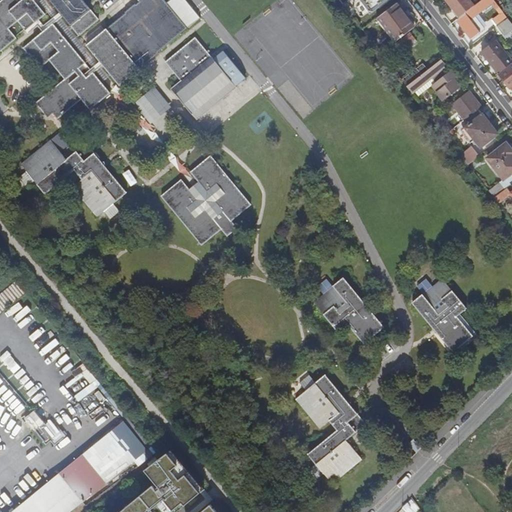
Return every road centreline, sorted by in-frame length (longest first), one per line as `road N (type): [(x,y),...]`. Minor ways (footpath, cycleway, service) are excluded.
road 1 (unknown): [(0,342),(80,431),(0,495)]
road 2 (residential): [(382,511),(511,381)]
road 3 (residential): [(414,0),(511,120)]
